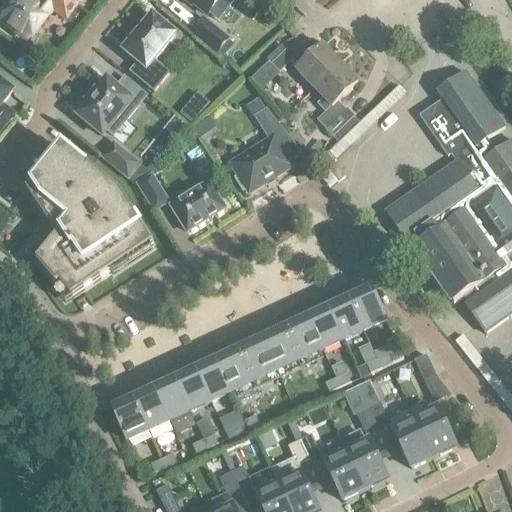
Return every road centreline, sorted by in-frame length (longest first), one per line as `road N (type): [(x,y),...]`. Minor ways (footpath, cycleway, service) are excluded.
road 1 (residential): [(60,344),(313,188),(508,439),(494,466),(402,511)]
road 2 (residential): [(0,172),(44,117),(50,85),(123,0)]
road 3 (residential): [(140,511),(60,344)]
road 4 (residential): [(305,28),(341,21),(382,31),(425,0)]
